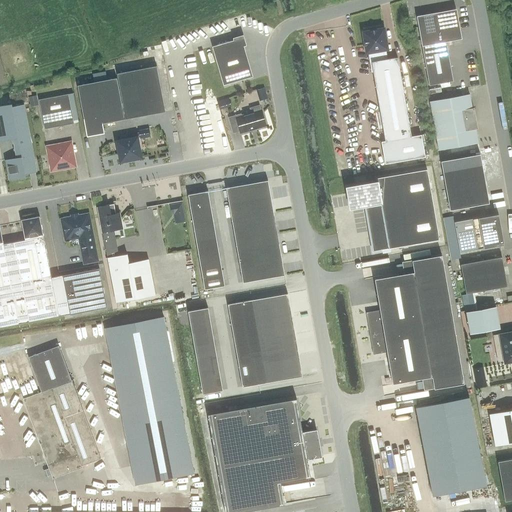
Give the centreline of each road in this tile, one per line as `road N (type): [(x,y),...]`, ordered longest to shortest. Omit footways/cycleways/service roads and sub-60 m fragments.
road 1 (unclassified): [(351,511),(287,148)]
road 2 (unclassified): [(0,205),(287,148)]
road 3 (unclassified): [(287,148),(274,40),(291,24),(382,0)]
road 4 (unclassified): [(479,0),(511,181)]
